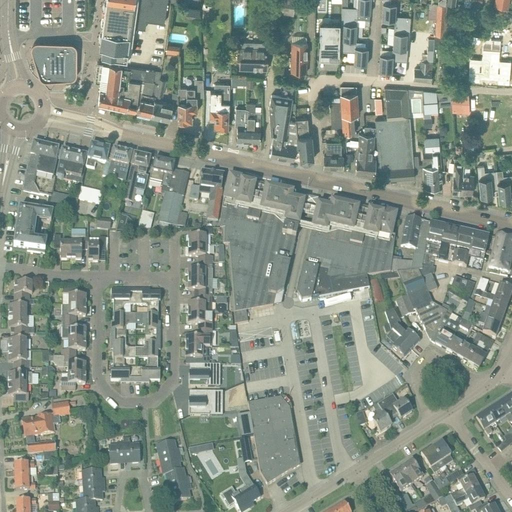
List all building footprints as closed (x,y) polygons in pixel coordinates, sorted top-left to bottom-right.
[(105,0),(99,46),(102,47),(101,54),(104,55),(130,58),(134,27),(145,29),(146,20),(164,23),(167,0),(105,0)] [(269,0),(268,13),(292,17),(294,0),(269,0)] [(341,18),(357,19),(357,13),(370,14),(370,0),(357,0),(357,8),(342,7),(341,18)] [(495,0),(494,6),(507,8),(508,0),(495,0)] [(199,5),(186,3),(184,18),(197,20),(199,5)] [(394,27),(409,28),(410,17),(395,16),(396,4),(382,3),(381,20),(394,21),(394,27)] [(436,5),(435,20),(435,35),(443,35),(445,5),(436,5)] [(341,18),(341,41),(356,42),(357,19),(341,18)] [(319,44),(318,59),(339,59),(339,52),(339,41),(339,23),(319,23),(319,38),(320,38),(320,44),(319,44)] [(394,27),(392,50),(407,51),(409,28),(394,27)] [(443,35),(435,35),(434,48),(442,49),(443,35)] [(469,58),(467,82),(479,83),(480,79),(489,79),(492,38),(483,37),(482,51),(481,59),(469,58)] [(492,38),(489,79),(497,80),(497,84),(509,85),(511,61),(499,60),(501,40),(492,38)] [(430,81),(431,71),(433,39),(427,39),(426,62),(421,61),(420,70),(414,69),(413,79),(430,81)] [(230,50),(230,58),(236,59),(239,59),(239,69),(267,70),(267,60),(267,59),(264,59),(264,54),(266,54),(266,52),(265,52),(265,43),(243,42),(243,41),(240,41),(240,42),(237,42),(231,42),(230,50)] [(356,42),(341,41),(340,52),(354,53),(353,65),(367,65),(368,48),(355,48),(356,42)] [(50,43),(46,43),(45,44),(37,44),(35,44),(34,45),(32,46),(32,48),(31,50),(32,52),(32,54),(32,55),(33,59),(34,60),(40,76),(40,78),(42,79),(43,80),(45,80),(47,80),(61,80),(61,81),(62,81),(66,81),(67,81),(67,80),(69,80),(71,80),(73,79),(74,78),(75,76),(75,74),(75,66),(76,66),(76,65),(77,61),(76,61),(76,60),(75,60),(75,50),(75,48),(74,46),(73,45),(71,44),(69,44),(51,44),(51,43),(50,43)] [(291,72),(306,73),(307,43),(291,43),(291,50),(291,53),(291,72)] [(406,61),(407,51),(392,50),(392,55),(379,55),(378,72),(392,73),(392,72),(393,61),(406,61)] [(127,110),(135,111),(138,98),(139,90),(141,91),(144,80),(152,81),(154,70),(113,65),(103,64),(97,63),(94,83),(100,84),(99,92),(98,92),(97,101),(98,101),(97,103),(127,110)] [(203,66),(204,77),(216,77),(215,65),(203,66)] [(151,115),(159,78),(161,71),(154,70),(152,81),(144,80),(141,91),(140,97),(137,112),(151,115)] [(443,72),(442,83),(462,84),(463,73),(443,72)] [(159,78),(151,115),(170,120),(173,105),(159,102),(160,96),(162,96),(166,80),(159,78)] [(356,86),(340,85),(341,95),(341,98),(341,109),(342,116),(343,127),(343,134),(354,134),(353,120),(358,120),(358,115),(357,97),(357,94),(356,86)] [(177,112),(177,122),(186,122),(186,121),(191,121),(191,114),(193,114),(193,113),(196,113),(196,103),(196,96),(203,96),(203,87),(198,88),(194,87),(186,87),(178,87),(178,95),(178,102),(177,102),(177,110),(177,112)] [(230,103),(230,87),(215,87),(215,92),(210,92),(209,120),(214,120),(213,128),(218,128),(218,129),(227,129),(228,103),(230,103)] [(379,170),(387,170),(388,180),(414,179),(413,168),(409,117),(409,106),(408,98),(407,89),(384,88),(387,119),(375,120),(379,164),(379,170)] [(423,90),(407,89),(408,98),(411,98),(414,95),(414,93),(423,93),(423,91),(423,90)] [(438,113),(437,106),(436,92),(423,91),(423,93),(423,114),(438,113)] [(437,106),(452,105),(452,93),(436,92),(437,106)] [(468,94),(452,93),(452,105),(452,113),(469,112),(468,94)] [(294,159),(300,160),(296,119),(295,119),(295,123),(288,122),(292,98),(271,95),(270,99),(270,100),(269,107),(268,108),(269,108),(269,112),(268,112),(269,112),(270,116),(269,116),(269,117),(270,117),(270,121),(269,121),(270,121),(270,125),(269,125),(269,126),(270,126),(270,130),(271,134),(270,134),(270,135),(271,135),(273,135),(269,156),(293,161),(294,159)] [(383,113),(383,98),(375,98),(376,114),(383,113)] [(249,126),(248,142),(259,142),(260,127),(260,118),(254,117),(255,103),(246,103),(246,108),(246,109),(248,109),(247,115),(247,126),(249,126)] [(236,107),(235,125),(237,126),(236,141),(248,142),(249,126),(247,126),(247,115),(248,109),(246,109),(246,108),(236,107)] [(343,127),(342,116),(341,109),(330,109),(331,128),(343,127)] [(296,119),(300,160),(302,160),(302,162),(308,163),(313,159),(311,136),(309,136),(307,118),(296,119)] [(364,175),(369,127),(365,126),(364,134),(360,134),(357,157),(355,174),(364,175)] [(380,176),(379,170),(379,164),(375,164),(375,159),(375,157),(372,157),(374,135),(373,127),(369,127),(364,175),(374,176),(374,175),(380,176)] [(342,168),(342,158),(342,156),(341,156),(341,143),(326,142),(326,156),(324,156),(324,168),(342,168)] [(31,153),(31,156),(55,162),(55,161),(58,149),(33,143),(31,153)] [(96,162),(100,146),(91,144),(88,156),(85,168),(94,170),(96,162)] [(440,145),(432,146),(425,146),(426,151),(422,152),(423,160),(422,160),(423,166),(423,168),(424,189),(433,188),(442,187),(442,178),(440,160),(441,160),(440,145)] [(100,146),(96,162),(106,164),(109,149),(100,146)] [(129,163),(131,154),(113,149),(111,159),(110,165),(107,177),(125,181),(129,163)] [(80,182),(86,156),(62,150),(55,178),(63,180),(64,178),(80,182)] [(134,154),(123,200),(133,203),(136,189),(145,191),(148,176),(146,175),(147,170),(150,158),(134,154)] [(55,162),(31,156),(23,191),(48,197),(51,198),(52,193),(55,178),(53,178),(57,162),(55,161),(55,162)] [(451,192),(462,193),(463,174),(464,159),(454,158),(451,192)] [(161,187),(162,187),(169,189),(173,172),(174,166),(175,164),(175,163),(155,159),(154,159),(149,182),(161,185),(161,187)] [(470,159),(464,159),(463,174),(462,193),(472,194),(473,175),(469,175),(470,159)] [(497,188),(496,171),(484,172),(484,166),(478,167),(478,166),(477,166),(480,197),(487,196),(487,197),(493,196),(492,193),(492,189),(497,188)] [(510,193),(511,192),(511,175),(503,176),(502,170),(496,171),(497,188),(498,201),(506,201),(511,200),(511,197),(510,193)] [(188,176),(173,172),(169,189),(162,187),(161,192),(165,193),(183,197),(188,176)] [(209,182),(211,173),(202,172),(199,187),(191,186),(189,199),(198,200),(199,193),(210,194),(212,182),(209,182)] [(212,182),(210,194),(207,219),(218,221),(222,191),(221,191),(223,175),(211,173),(209,182),(212,182)] [(243,179),(229,176),(222,205),(220,228),(224,228),(224,245),(227,245),(234,313),(235,324),(248,322),(246,311),(273,306),(275,296),(276,296),(283,292),(304,201),(302,201),(297,198),(292,194),(242,182),(243,179)] [(79,200),(85,201),(88,189),(81,188),(79,200)] [(88,189),(85,201),(92,203),(95,191),(88,189)] [(103,193),(95,191),(92,203),(100,205),(103,193)] [(78,199),(52,193),(51,198),(48,197),(47,203),(55,205),(55,204),(75,209),(78,199)] [(117,217),(122,201),(111,198),(107,214),(117,217)] [(392,258),(394,236),(391,235),(396,214),(382,211),(381,214),(331,203),(325,205),(319,205),(318,204),(297,295),(301,302),(311,300),(311,299),(333,295),(369,288),(367,276),(379,274),(390,273),(392,258)] [(37,222),(51,224),(54,211),(48,210),(47,212),(36,210),(19,207),(13,247),(27,249),(27,252),(46,255),(48,242),(34,239),(37,222)] [(152,230),(155,213),(142,212),(140,228),(152,230)] [(177,226),(185,227),(187,215),(180,213),(177,226)] [(120,215),(116,231),(124,231),(127,217),(120,215)] [(176,217),(175,217),(170,216),(169,220),(168,224),(168,225),(157,222),(156,226),(156,229),(157,229),(167,229),(175,229),(176,226),(176,223),(178,218),(176,217)] [(97,218),(97,221),(96,228),(110,230),(111,220),(97,218)] [(392,258),(390,273),(397,272),(418,270),(422,270),(423,265),(425,247),(430,224),(421,222),(421,221),(406,218),(401,247),(415,249),(414,255),(413,254),(412,262),(401,261),(401,259),(392,258)] [(425,247),(423,265),(432,267),(434,260),(438,261),(446,226),(430,223),(430,224),(425,247)] [(438,261),(452,264),(460,230),(446,226),(438,261)] [(188,235),(188,245),(206,245),(206,234),(213,234),(213,229),(198,229),(198,235),(188,235)] [(475,233),(460,230),(452,264),(466,267),(470,252),(475,233)] [(475,233),(470,252),(476,253),(475,259),(483,261),(489,236),(475,233)] [(508,273),(511,256),(511,237),(497,234),(494,244),(488,268),(508,273)] [(60,260),(71,260),(71,243),(60,243),(60,236),(54,236),(54,250),(60,250),(60,260)] [(71,236),(71,243),(71,260),(81,260),(81,250),(88,250),(88,245),(88,236),(71,236)] [(88,250),(88,262),(99,262),(99,252),(105,252),(105,238),(99,238),(99,245),(88,245),(88,250)] [(186,250),(186,256),(188,256),(198,257),(198,262),(213,262),(213,256),(209,256),(209,246),(206,246),(206,245),(188,245),(188,250),(186,250)] [(185,271),(185,275),(188,276),(188,279),(212,279),(213,269),(213,262),(198,262),(198,269),(188,269),(188,270),(185,271)] [(400,279),(403,287),(406,295),(413,311),(415,310),(432,303),(428,293),(437,289),(431,275),(434,274),(435,268),(432,267),(423,265),(422,270),(418,270),(397,272),(400,279)] [(458,290),(462,280),(454,277),(453,279),(451,279),(448,287),(456,289),(458,290)] [(212,290),(212,279),(188,279),(188,290),(198,290),(198,296),(212,296),(212,290)] [(476,289),(486,293),(488,287),(486,287),(488,281),(487,281),(480,279),(478,285),(476,289)] [(462,280),(458,290),(464,294),(469,282),(462,280)] [(376,302),(381,301),(377,281),(372,282),(376,302)] [(474,284),(469,282),(464,294),(469,297),(474,284)] [(14,300),(29,300),(29,294),(32,294),(32,283),(14,283),(13,294),(14,295),(14,300)] [(511,289),(499,285),(495,296),(509,301),(511,292),(511,289)] [(69,305),(86,306),(86,295),(76,295),(76,289),(62,289),(62,296),(69,296),(69,305)] [(126,306),(135,306),(136,289),(122,289),(122,292),(111,292),(111,302),(113,302),(113,314),(124,315),(124,308),(126,306)] [(147,308),(147,315),(158,315),(158,302),(160,302),(160,292),(150,292),(150,289),(136,289),(135,306),(144,306),(147,308)] [(493,301),(490,308),(504,313),(509,301),(495,296),(488,294),(486,299),(493,301)] [(212,314),(212,296),(198,296),(198,303),(188,303),(188,313),(212,314)] [(403,318),(411,315),(403,297),(395,301),(403,318)] [(29,300),(14,300),(14,306),(8,306),(8,317),(27,317),(27,306),(29,306),(29,305),(35,305),(35,300),(29,300)] [(415,310),(430,341),(447,312),(432,303),(415,310)] [(86,306),(69,305),(62,305),(62,323),(76,323),(76,317),(86,317),(86,306)] [(481,313),(479,317),(500,325),(504,313),(490,308),(486,307),(484,314),(481,313)] [(392,332),(391,333),(411,351),(419,342),(413,336),(414,334),(409,329),(407,331),(399,324),(400,323),(393,310),(384,313),(389,324),(391,331),(392,332)] [(453,337),(460,326),(463,320),(459,318),(456,324),(449,320),(452,314),(447,312),(430,341),(446,350),(453,337)] [(468,321),(471,314),(464,312),(462,319),(468,321)] [(212,314),(188,313),(188,324),(198,324),(198,331),(212,331),(212,314)] [(110,336),(125,336),(125,328),(128,325),(135,325),(135,315),(124,315),(113,314),(113,322),(110,322),(110,336)] [(147,315),(135,315),(135,325),(142,325),(145,328),(145,337),(160,337),(160,323),(158,323),(158,315),(147,315)] [(8,317),(8,328),(10,328),(14,328),(14,334),(29,334),(34,334),(34,328),(27,328),(27,317),(8,317)] [(496,337),(500,325),(479,317),(477,323),(484,325),(482,332),(496,337)] [(463,320),(460,326),(468,331),(471,325),(463,320)] [(62,329),(62,340),(68,340),(85,340),(86,329),(76,329),(76,323),(62,323),(62,329)] [(212,337),(212,331),(198,331),(198,337),(186,337),(185,348),(209,348),(210,343),(211,343),(211,337),(212,337)] [(411,351),(391,333),(386,338),(394,345),(392,348),(404,359),(411,351)] [(27,340),(29,340),(29,334),(14,334),(14,340),(8,340),(8,351),(27,351),(27,340)] [(474,350),(479,342),(482,336),(477,334),(470,348),(464,344),(457,356),(468,363),(475,351),(474,350)] [(125,346),(125,336),(110,336),(110,350),(113,350),(113,358),(123,358),(135,358),(135,348),(127,348),(125,346)] [(494,343),(483,337),(482,336),(479,342),(474,350),(475,351),(468,363),(479,369),(485,357),(485,356),(489,350),(494,343)] [(160,351),(160,337),(145,337),(145,346),(142,349),(135,348),(135,358),(147,359),(158,359),(158,351),(160,351)] [(457,356),(464,344),(466,340),(462,337),(460,341),(453,337),(446,350),(457,356)] [(62,350),(62,357),(75,357),(75,351),(85,351),(85,340),(68,340),(68,351),(62,350)] [(209,348),(185,348),(185,358),(195,358),(195,365),(209,362),(209,348)] [(14,362),(14,368),(29,368),(29,362),(27,362),(27,351),(8,351),(8,362),(14,362)] [(224,369),(241,367),(240,355),(223,357),(224,369)] [(75,357),(62,357),(53,357),(53,363),(58,368),(68,368),(68,374),(85,374),(85,363),(75,363),(75,357)] [(135,384),(135,367),(125,367),(123,365),(123,358),(113,358),(112,371),(111,371),(110,381),(121,381),(121,383),(135,384)] [(158,371),(158,359),(147,359),(147,366),(145,368),(135,367),(135,384),(149,384),(149,381),(160,381),(160,371),(158,371)] [(196,372),(189,372),(189,384),(190,384),(190,387),(207,387),(208,378),(219,378),(219,365),(196,365),(196,372)] [(7,385),(26,385),(32,385),(32,374),(29,374),(29,368),(14,368),(14,374),(8,374),(7,385)] [(85,374),(68,374),(68,379),(62,378),(62,391),(75,391),(75,385),(85,385),(85,374)] [(26,396),(26,385),(7,385),(7,396),(13,397),(13,403),(29,403),(29,396),(26,396)] [(189,400),(189,410),(190,410),(190,416),(209,416),(209,406),(220,406),(220,392),(196,392),(195,400),(189,400)] [(248,403),(249,414),(253,436),(255,442),(260,474),(262,477),(267,485),(299,465),(289,408),(281,399),(281,398),(250,404),(249,404),(248,404),(248,403)] [(511,405),(507,398),(497,405),(505,418),(508,423),(511,420),(511,405)] [(393,408),(395,411),(401,419),(412,412),(404,401),(399,404),(395,399),(390,402),(393,407),(393,408)] [(52,404),(52,406),(53,415),(22,420),(24,438),(26,438),(27,455),(44,453),(55,452),(55,451),(58,451),(57,443),(54,444),(54,442),(34,444),(33,437),(54,434),(52,426),(60,425),(59,418),(70,416),(68,404),(68,402),(52,404)] [(379,409),(377,405),(372,407),(375,412),(379,417),(372,421),(380,433),(391,426),(383,414),(379,409)] [(494,425),(505,418),(497,405),(486,412),(494,425)] [(355,414),(358,427),(367,424),(362,412),(355,414)] [(494,425),(486,412),(476,419),(484,431),(487,436),(492,433),(488,428),(494,425)] [(81,414),(78,414),(79,422),(86,421),(86,420),(85,413),(81,414)] [(249,414),(237,416),(241,438),(253,436),(249,414)] [(510,446),(504,437),(502,434),(499,436),(504,442),(497,447),(501,453),(510,446)] [(123,443),(125,464),(139,463),(138,445),(130,445),(130,439),(124,439),(124,443),(123,443)] [(248,440),(240,441),(243,459),(244,463),(252,462),(248,440)] [(159,461),(180,456),(179,449),(176,450),(174,442),(156,446),(159,461)] [(432,448),(444,467),(453,462),(449,456),(450,456),(441,442),(432,448)] [(125,464),(123,443),(117,443),(117,446),(109,446),(110,465),(125,464)] [(196,448),(188,449),(190,456),(198,455),(196,448)] [(444,467),(432,448),(428,451),(427,450),(421,455),(426,463),(434,474),(444,467)] [(56,460),(55,452),(44,453),(44,461),(56,460)] [(163,475),(165,475),(181,471),(179,463),(181,462),(180,456),(159,461),(163,475)] [(411,461),(400,468),(411,485),(421,478),(418,472),(419,472),(411,461)] [(15,476),(28,476),(28,468),(35,467),(34,463),(14,464),(15,476)] [(389,475),(400,492),(411,485),(400,468),(389,475)] [(460,470),(450,476),(454,482),(457,480),(463,476),(460,470)] [(82,487),(104,486),(104,479),(101,479),(100,471),(81,472),(82,487)] [(165,475),(169,489),(189,484),(188,477),(185,478),(183,471),(181,471),(165,475)] [(456,492),(450,495),(454,501),(479,488),(472,477),(468,479),(466,475),(464,476),(463,476),(457,480),(460,484),(463,490),(456,493),(456,492)] [(29,484),(28,476),(15,476),(15,491),(36,490),(36,484),(29,484)] [(439,491),(454,482),(450,476),(442,481),(440,478),(433,482),(439,491)] [(427,486),(426,487),(430,494),(435,502),(438,500),(443,497),(439,491),(433,482),(427,486)] [(191,490),(189,484),(169,489),(172,503),(190,499),(188,491),(191,490)] [(231,488),(220,495),(228,509),(235,505),(239,511),(243,511),(249,508),(248,505),(252,503),(260,498),(252,485),(246,489),(236,495),(231,488)] [(104,492),(104,486),(82,487),(83,501),(83,502),(94,501),(102,501),(102,493),(104,492)] [(479,488),(454,501),(457,507),(462,504),(462,503),(468,500),(471,506),(468,508),(470,511),(474,510),(475,510),(482,507),(479,502),(484,499),(479,488)] [(407,493),(398,497),(405,511),(415,506),(414,504),(412,505),(407,493)] [(443,497),(438,500),(442,507),(446,505),(450,511),(459,511),(457,507),(454,501),(450,495),(444,499),(443,497)] [(16,511),(30,511),(30,505),(36,505),(36,500),(16,501),(16,511)] [(76,511),(97,511),(97,509),(95,509),(94,501),(83,502),(83,501),(76,501),(76,511)] [(48,511),(59,511),(59,502),(48,502),(48,511)] [(331,511),(349,511),(344,503),(331,511)]
